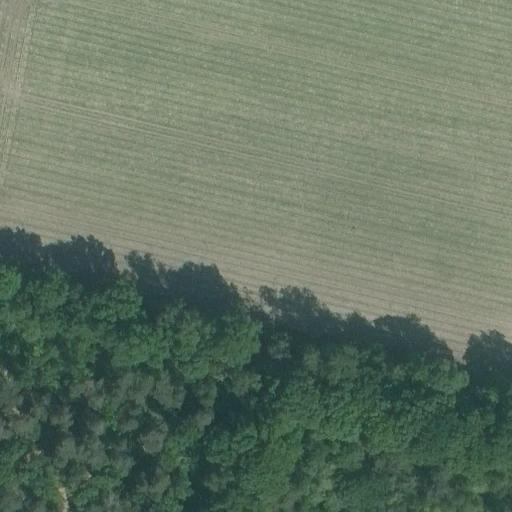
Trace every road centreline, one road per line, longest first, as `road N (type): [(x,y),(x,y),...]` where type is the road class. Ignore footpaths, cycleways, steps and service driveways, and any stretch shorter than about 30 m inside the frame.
road 1 (unclassified): [(511,402),(0,284)]
road 2 (track): [(214,511),(296,352)]
